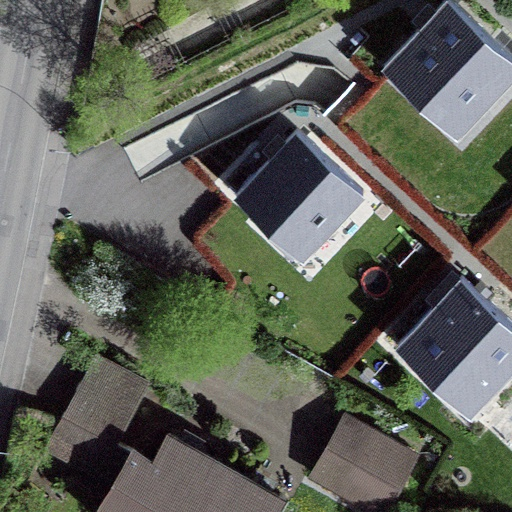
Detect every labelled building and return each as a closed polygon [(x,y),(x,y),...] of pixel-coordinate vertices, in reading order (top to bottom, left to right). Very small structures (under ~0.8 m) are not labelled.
[(511,73),(511,51),(458,0),(437,0),(382,58),(457,130),(511,73)] [(363,183),(295,121),(232,189),(300,252),(363,183)] [(511,363),(511,317),(460,268),(395,337),(470,408),(511,363)] [(60,415),(113,442),(145,386),(94,356),(60,415)] [(378,511),(380,511),(409,461),(340,422),(310,474),(378,511)] [(150,465),(129,453),(96,511),(268,511),(277,498),(256,486),(186,447),(166,436),(150,465)]
